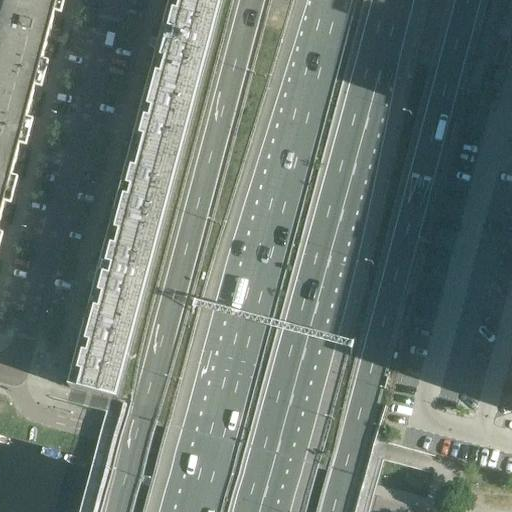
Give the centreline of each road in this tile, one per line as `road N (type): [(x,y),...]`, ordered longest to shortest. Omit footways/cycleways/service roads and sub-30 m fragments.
road 1 (motorway): [(252,511),(392,0)]
road 2 (motorway): [(330,0),(196,511)]
road 3 (motorway): [(333,511),(467,0)]
road 4 (motorway): [(250,0),(117,511)]
road 5 (residential): [(9,365),(26,338),(113,0)]
road 6 (unknown): [(511,314),(478,440)]
